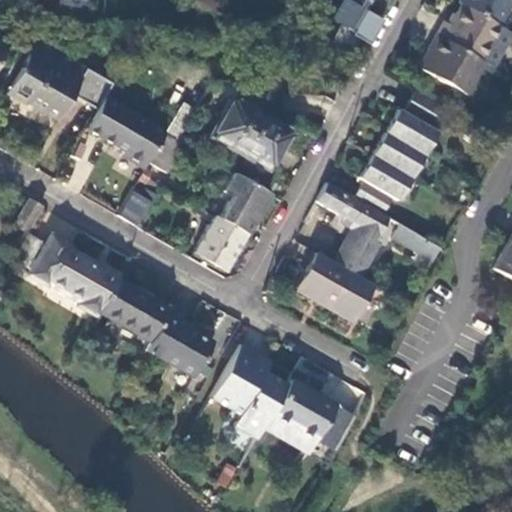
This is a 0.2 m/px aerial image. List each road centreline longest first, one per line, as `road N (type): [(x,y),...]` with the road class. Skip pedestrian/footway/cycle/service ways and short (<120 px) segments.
road 1 (residential): [(410,0),(240,301)]
road 2 (residential): [(511,160),(466,248),(467,301),(390,441)]
road 3 (residential): [(0,162),(240,301)]
road 4 (residential): [(360,372),(240,301)]
